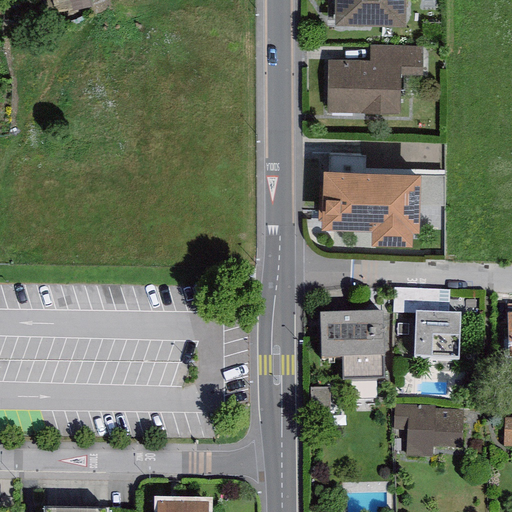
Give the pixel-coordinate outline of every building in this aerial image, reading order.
[(51,0),(56,16),(92,7),(90,0),(51,0)] [(334,0),(335,27),(406,27),(405,0),(334,0)] [(370,45),(369,61),(401,62),(400,75),(422,76),(423,46),(370,45)] [(327,60),(326,113),(400,115),(400,75),(401,62),(369,61),(327,60)] [(420,176),(322,173),(320,230),(371,232),(371,247),(411,248),(412,233),(418,233),(420,176)] [(511,301),(504,302),(503,344),(511,344),(511,301)] [(383,309),(320,310),(320,355),(343,355),(343,379),(384,379),(383,309)] [(459,311),(415,309),(413,355),(458,356),(459,311)] [(466,415),(396,413),(395,454),(465,456),(466,415)] [(211,511),(212,497),(154,496),(153,511),(211,511)]
